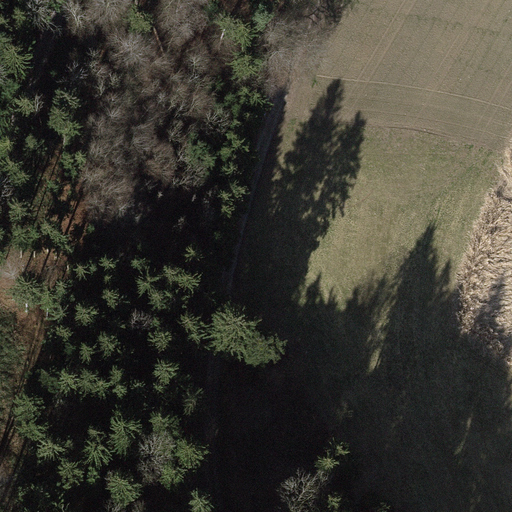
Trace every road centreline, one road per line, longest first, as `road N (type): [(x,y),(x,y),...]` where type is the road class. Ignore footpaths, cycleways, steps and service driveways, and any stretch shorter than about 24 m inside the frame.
road 1 (track): [(316,0),(259,162),(230,292),(213,404),(230,511)]
road 2 (track): [(73,0),(0,177)]
